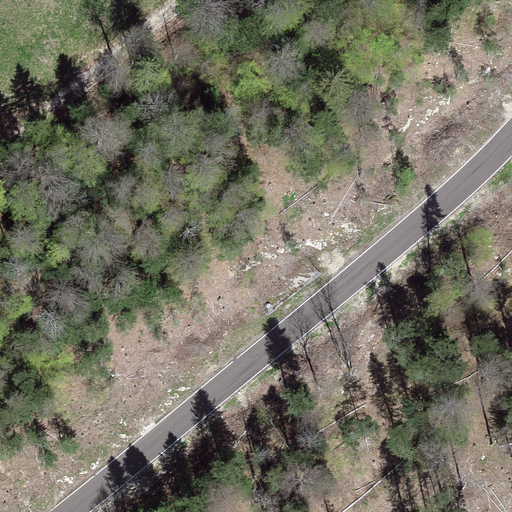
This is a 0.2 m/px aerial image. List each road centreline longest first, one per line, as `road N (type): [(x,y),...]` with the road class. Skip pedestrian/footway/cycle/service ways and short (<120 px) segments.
road 1 (tertiary): [(511,135),(458,189),(60,511)]
road 2 (track): [(0,151),(188,0)]
